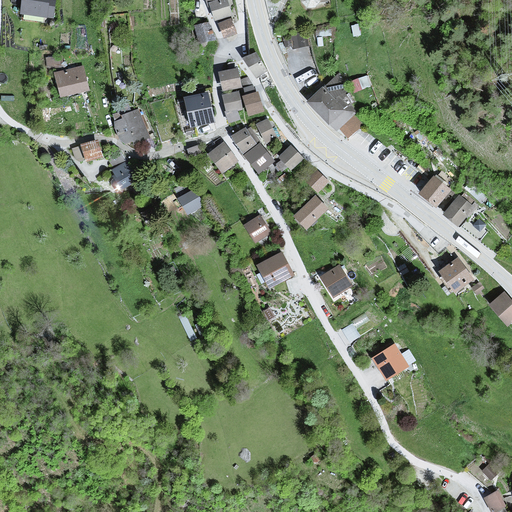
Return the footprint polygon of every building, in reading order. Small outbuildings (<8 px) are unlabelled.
[(21,0),(20,15),(47,18),(49,0),(21,0)] [(231,20),(225,1),(208,5),(215,24),(231,20)] [(236,39),(230,21),(219,25),(225,43),(236,39)] [(207,25),(195,28),(199,44),(211,41),(207,25)] [(303,33),(290,36),(293,51),(306,48),(303,33)] [(266,73),(255,54),(244,60),(256,79),(266,73)] [(82,68),(52,75),(57,99),(88,92),(82,68)] [(238,71),(217,74),(220,92),(241,89),(238,71)] [(309,102),(337,130),(338,128),(352,114),(355,112),(343,92),(349,89),(340,74),(309,102)] [(369,76),(350,83),(353,93),(373,87),(369,76)] [(257,93),(241,96),(244,118),(260,115),(257,93)] [(206,94),(180,99),(186,131),(212,125),(206,94)] [(236,94),(222,97),(224,111),(239,109),(236,94)] [(139,111),(114,118),(122,144),(147,137),(139,111)] [(364,124),(352,114),(338,128),(350,139),(364,124)] [(268,121),(256,125),(262,143),(274,139),(268,121)] [(243,128),(228,137),(239,153),(254,143),(243,128)] [(235,164),(220,144),(206,155),(220,174),(235,164)] [(272,163),(258,144),(242,156),(255,175),(272,163)] [(97,145),(78,148),(81,163),(100,159),(97,145)] [(298,161),(286,148),(274,160),(287,172),(298,161)] [(128,165),(109,176),(119,193),(138,182),(128,165)] [(312,170),(300,183),(314,196),(326,182),(312,170)] [(450,192),(432,177),(417,196),(435,211),(450,192)] [(190,193),(175,200),(184,218),(199,211),(190,193)] [(444,209),(459,225),(475,209),(461,194),(444,209)] [(324,212),(311,199),(290,219),(303,232),(324,212)] [(271,236),(261,216),(242,226),(252,245),(271,236)] [(472,217),(462,230),(476,240),(486,227),(472,217)] [(280,255),(254,267),(264,291),(291,279),(280,255)] [(455,259),(434,273),(449,295),(470,281),(455,259)] [(340,268),(319,279),(330,300),(350,289),(340,268)] [(511,303),(502,292),(486,306),(505,328),(511,321),(511,303)] [(394,346),(370,360),(382,381),(407,367),(394,346)] [(489,463),(483,469),(491,478),(498,472),(489,463)] [(499,487),(484,494),(493,511),(507,505),(499,487)]
